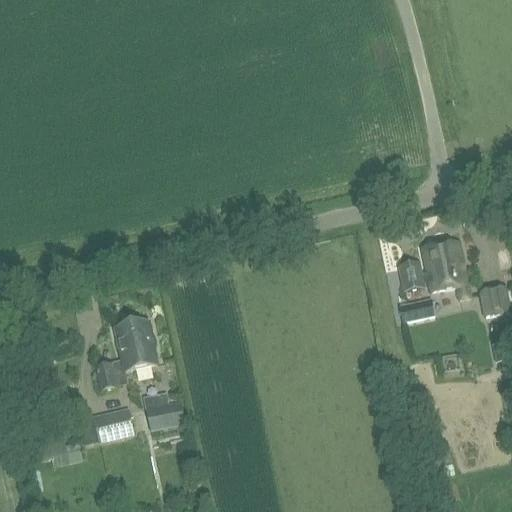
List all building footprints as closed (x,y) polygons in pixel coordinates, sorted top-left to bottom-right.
[(422,251),(431,294),(455,291),(458,304),(472,301),(470,288),(468,289),(459,246),(422,251)] [(397,269),(403,295),(426,291),(420,264),(397,269)] [(511,316),(505,290),(478,295),(484,321),(511,316)] [(432,303),(399,310),(403,326),(435,319),(432,303)] [(95,369),(100,394),(118,390),(116,377),(124,375),(123,375),(158,368),(148,325),(114,332),(121,365),(114,366),(113,365),(95,369)] [(146,412),(150,435),(185,428),(181,406),(146,412)] [(134,440),(128,412),(93,420),(100,448),(134,440)] [(458,435),(446,436),(449,468),(461,467),(458,435)] [(79,446),(63,450),(59,436),(34,441),(38,466),(54,463),(56,470),(83,464),(79,446)]
